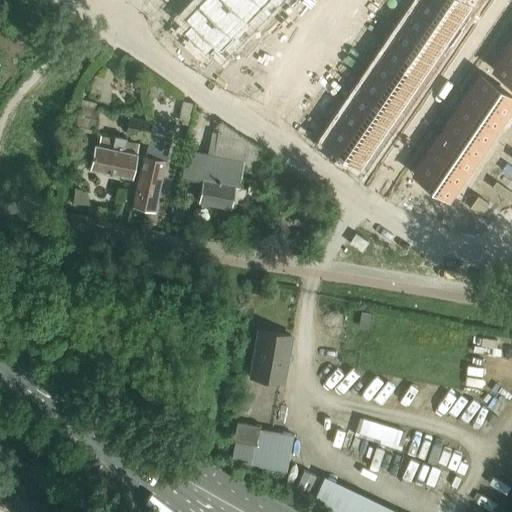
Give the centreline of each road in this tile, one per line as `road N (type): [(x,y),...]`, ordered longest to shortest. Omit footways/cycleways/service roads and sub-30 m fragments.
road 1 (residential): [(368,208),(104,27)]
road 2 (secondary): [(267,511),(0,340)]
road 3 (residential): [(368,208),(510,0)]
road 4 (secondary): [(0,373),(202,511)]
road 5 (residential): [(511,262),(419,240),(368,208)]
